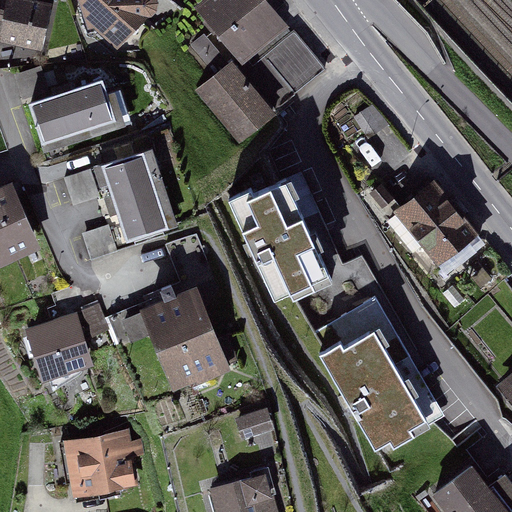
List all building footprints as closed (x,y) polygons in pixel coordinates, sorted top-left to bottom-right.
[(100,31),(122,49),(152,14),(153,3),(150,0),(81,0),(90,30),(100,31)] [(319,71),(259,0),(218,0),(204,12),(242,58),(202,91),(240,136),(319,71)] [(48,11),(9,2),(1,39),(39,48),(48,11)] [(114,121),(102,81),(29,104),(42,144),(114,121)] [(167,229),(144,158),(104,170),(127,242),(167,229)] [(329,272),(286,178),(254,193),(251,187),(228,198),(274,297),(289,290),(292,297),(315,287),(312,280),(329,272)] [(475,237),(437,190),(404,216),(443,263),(475,237)] [(11,193),(0,197),(0,261),(34,247),(11,193)] [(109,223),(85,231),(90,247),(114,239),(109,223)] [(98,296),(82,301),(91,332),(108,326),(98,296)] [(122,334),(150,327),(143,300),(115,307),(122,334)] [(195,301),(151,317),(176,386),(233,365),(226,344),(213,349),(195,301)] [(90,365),(75,320),(29,335),(44,380),(90,365)] [(426,416),(374,327),(344,345),(340,339),(319,351),(375,446),(390,438),(393,444),(414,432),(410,426),(426,416)] [(511,379),(502,388),(511,399),(511,379)] [(267,396),(236,403),(242,426),(273,419),(267,396)] [(126,435),(69,445),(77,493),(134,483),(129,456),(139,454),(137,444),(128,446),(126,435)] [(471,471),(432,501),(440,511),(511,511),(511,487),(505,479),(488,492),(471,471)] [(271,511),(263,480),(216,492),(221,511),(271,511)]
